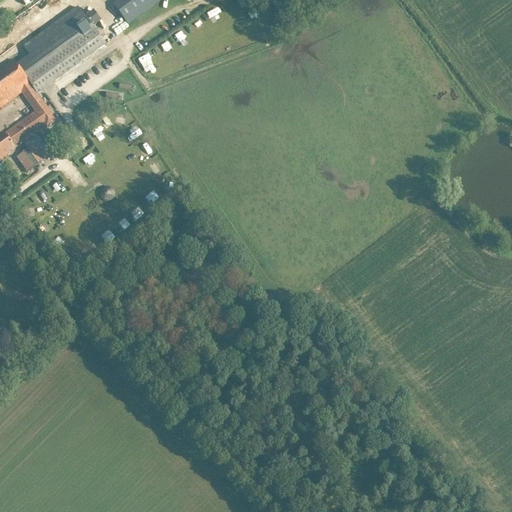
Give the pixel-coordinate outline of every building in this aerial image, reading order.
[(44,0),(52,10),(65,0),(44,0)] [(118,0),(112,5),(126,24),(158,0),(118,0)] [(0,161),(4,158),(10,154),(9,152),(45,126),(46,128),(60,118),(56,113),(53,116),(37,94),(105,45),(77,7),(23,46),(30,57),(17,66),(13,61),(0,69),(0,108),(22,93),(35,112),(0,138),(0,161)] [(193,33),(199,30),(196,22),(189,25),(193,33)] [(176,43),(184,41),(181,32),(173,34),(176,43)] [(155,47),(162,56),(170,49),(163,41),(155,47)] [(125,123),(127,113),(116,111),(114,121),(125,123)] [(61,126),(43,139),(50,148),(68,136),(61,126)] [(94,138),(102,135),(99,127),(91,130),(94,138)] [(147,143),(137,149),(142,158),(152,152),(147,143)] [(41,162),(29,147),(21,153),(22,154),(16,158),(26,173),(41,162)] [(87,168),(94,163),(89,155),(81,160),(87,168)] [(155,174),(164,168),(157,160),(149,166),(155,174)] [(100,190),(99,194),(100,198),(103,201),(107,202),(111,201),(113,198),(115,194),(114,191),(111,188),(107,186),(103,187),(100,190)] [(129,225),(124,219),(118,224),(124,230),(129,225)] [(37,228),(44,235),(51,229),(44,221),(37,228)]
